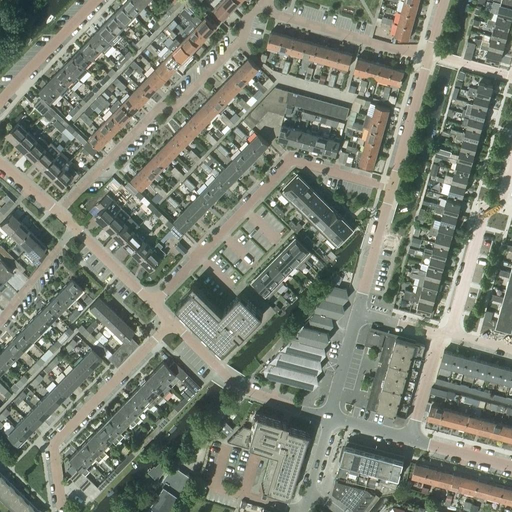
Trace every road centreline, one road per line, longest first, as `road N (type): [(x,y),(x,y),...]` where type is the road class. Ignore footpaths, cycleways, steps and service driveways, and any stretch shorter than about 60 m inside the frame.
road 1 (residential): [(57,212),(157,108),(173,108),(238,41),(262,1)]
road 2 (residential): [(148,302),(290,161),(373,184)]
road 3 (tertiary): [(358,313),(428,54)]
road 4 (residential): [(59,511),(52,452),(171,329)]
road 5 (residential): [(329,418),(245,390),(171,329)]
road 6 (residential): [(453,334),(482,228),(511,162)]
road 7 (residential): [(428,54),(273,14),(262,1)]
road 8 (residential): [(0,102),(95,0)]
road 9 (residential): [(73,230),(0,326)]
